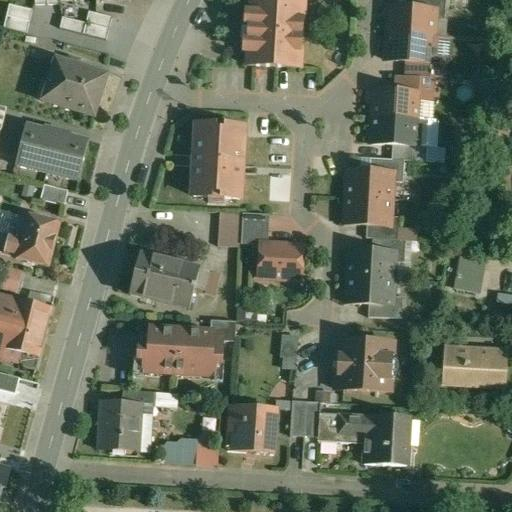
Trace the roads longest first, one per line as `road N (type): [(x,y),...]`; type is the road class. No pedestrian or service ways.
road 1 (residential): [(42,470),(511,489)]
road 2 (secondary): [(152,87),(42,470)]
road 3 (residential): [(307,117),(300,212),(328,245),(323,307)]
road 4 (residential): [(152,87),(288,105),(307,117)]
road 5 (residential): [(307,117),(363,72),(368,0)]
